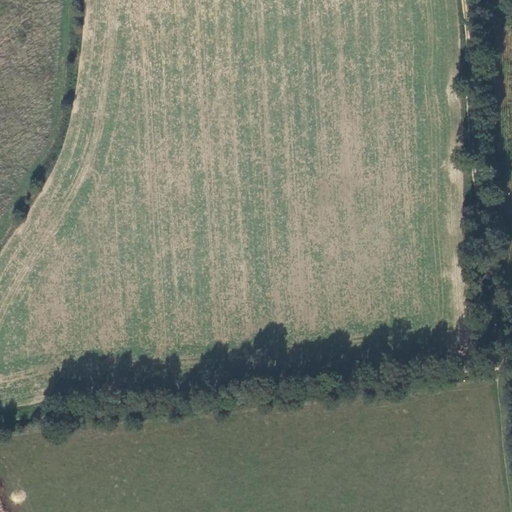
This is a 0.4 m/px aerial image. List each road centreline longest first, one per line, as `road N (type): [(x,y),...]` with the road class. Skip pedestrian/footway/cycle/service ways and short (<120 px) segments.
road 1 (track): [(501,360),(464,0)]
road 2 (track): [(67,0),(66,130),(0,222)]
